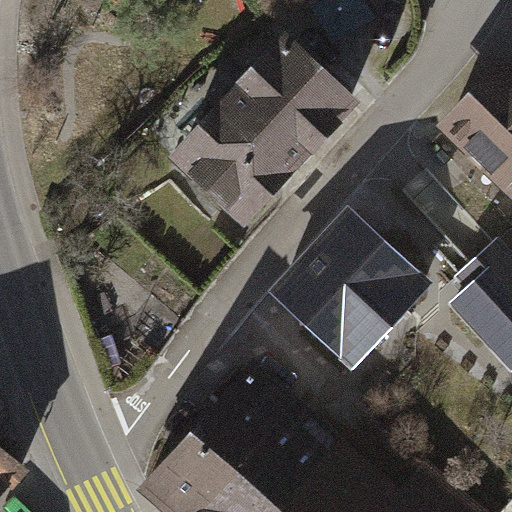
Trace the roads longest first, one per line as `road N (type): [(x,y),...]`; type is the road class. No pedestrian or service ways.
road 1 (residential): [(84,466),(136,420),(436,64),(470,0)]
road 2 (tertiary): [(84,466),(0,243)]
